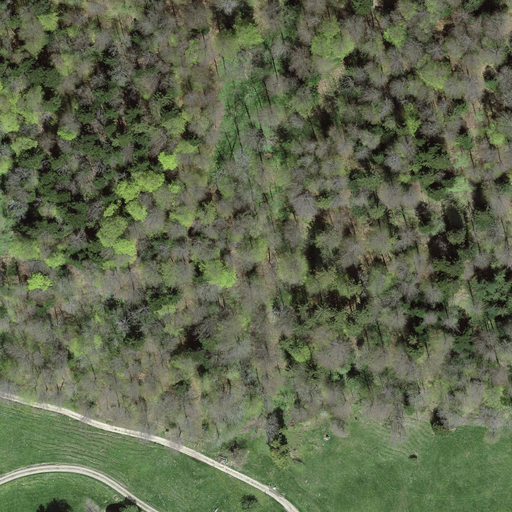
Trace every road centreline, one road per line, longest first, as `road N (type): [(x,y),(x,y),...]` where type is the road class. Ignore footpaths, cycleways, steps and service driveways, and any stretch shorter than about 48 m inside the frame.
road 1 (track): [(0,392),(191,452),(293,511)]
road 2 (track): [(154,511),(75,467),(0,481)]
